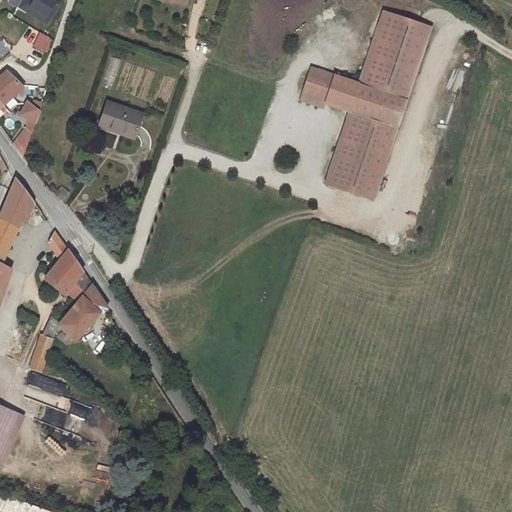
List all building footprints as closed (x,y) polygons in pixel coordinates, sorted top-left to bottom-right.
[(21,0),(18,6),(27,11),(30,6),(49,18),(59,2),(55,0),(21,0)] [(30,6),(27,11),(46,24),(49,18),(30,6)] [(431,29),(383,13),(360,80),(359,85),(349,113),(325,184),(374,201),(431,29)] [(39,33),(33,45),(45,51),(50,39),(39,33)] [(0,42),(0,51),(5,55),(10,49),(0,42)] [(122,60),(112,56),(102,84),(112,88),(122,60)] [(359,85),(360,80),(353,78),(352,82),(311,69),(302,97),(349,113),(359,85)] [(0,101),(2,104),(22,86),(7,71),(0,76),(0,101)] [(40,104),(46,87),(38,86),(33,98),(40,104)] [(40,104),(33,98),(31,105),(38,111),(40,104)] [(38,111),(31,105),(27,102),(20,114),(34,122),(38,111)] [(106,102),(99,122),(122,130),(121,133),(134,137),(141,115),(106,102)] [(23,156),(30,134),(25,130),(24,129),(13,143),(23,156)] [(34,202),(15,178),(0,214),(0,263),(0,264),(22,217),(27,220),(34,202)] [(61,187),(54,195),(61,200),(67,193),(61,187)] [(67,250),(54,231),(48,241),(59,259),(67,250)] [(82,271),(67,250),(59,259),(44,279),(64,294),(65,293),(82,271)] [(0,263),(0,287),(2,288),(9,268),(0,264),(0,263)] [(91,285),(82,271),(65,293),(72,299),(75,301),(80,295),(81,296),(91,285)] [(76,302),(61,323),(58,325),(74,340),(89,323),(107,307),(91,285),(81,296),(76,302)] [(42,335),(52,339),(58,325),(56,323),(54,321),(53,320),(50,318),(42,335)] [(30,367),(41,371),(52,339),(42,335),(41,335),(30,367)] [(28,372),(24,383),(43,390),(39,404),(85,419),(89,406),(62,397),(66,385),(28,372)] [(0,471),(24,417),(0,406),(0,471)] [(208,477),(202,475),(198,487),(204,489),(208,477)] [(50,511),(0,493),(0,510),(5,511),(50,511)] [(200,502),(196,511),(203,511),(206,504),(200,502)]
